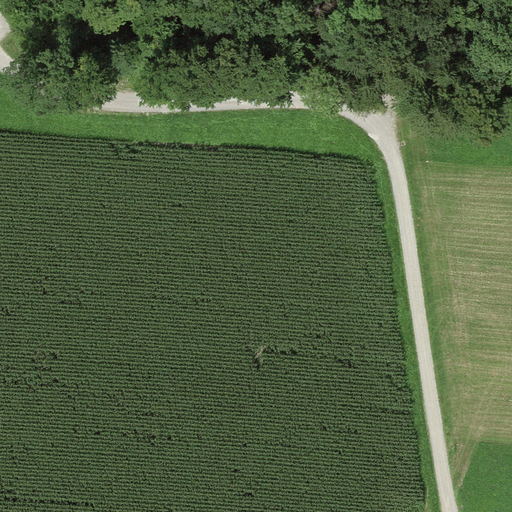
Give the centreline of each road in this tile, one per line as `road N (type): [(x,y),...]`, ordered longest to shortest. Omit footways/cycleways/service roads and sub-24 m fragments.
road 1 (track): [(511,7),(409,90),(375,106),(89,102),(17,71),(0,52)]
road 2 (track): [(375,106),(400,170),(454,511)]
